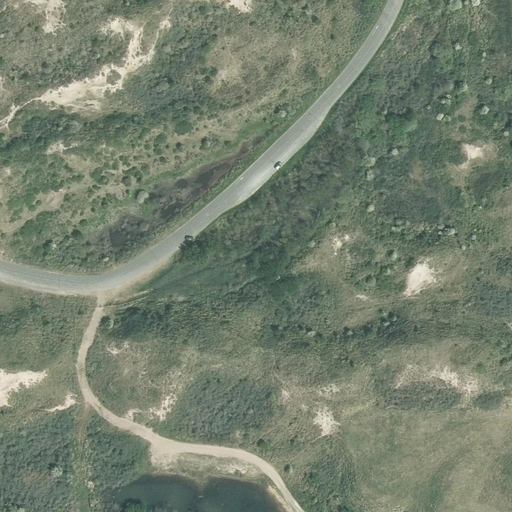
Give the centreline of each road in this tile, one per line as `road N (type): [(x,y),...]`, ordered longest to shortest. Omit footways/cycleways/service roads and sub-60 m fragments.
road 1 (tertiary): [(0,265),(89,281),(159,251),(317,106),(392,0)]
road 2 (track): [(300,511),(257,460),(162,443),(96,407),(82,361),(104,279)]
